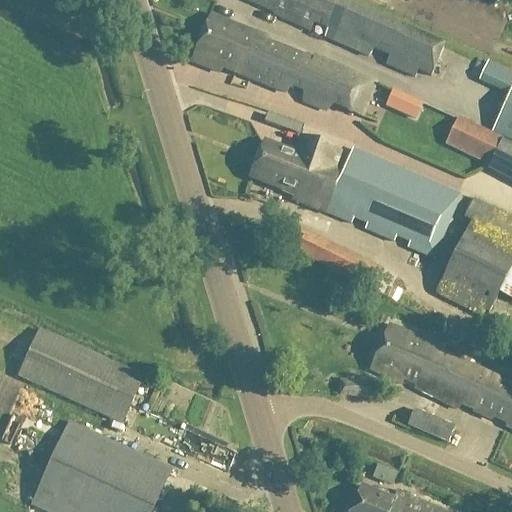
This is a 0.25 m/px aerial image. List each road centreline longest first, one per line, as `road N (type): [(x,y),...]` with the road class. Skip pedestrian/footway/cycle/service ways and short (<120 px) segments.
road 1 (tertiary): [(255,412),(124,0)]
road 2 (unclassified): [(511,491),(340,414),(255,412)]
road 3 (unknown): [(212,0),(421,93)]
